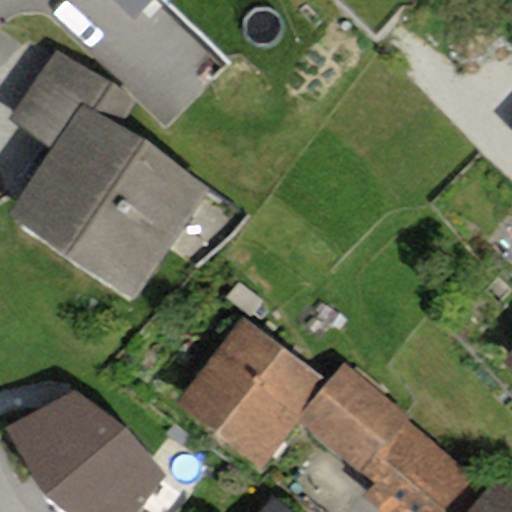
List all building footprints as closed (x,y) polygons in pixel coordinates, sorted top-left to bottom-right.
[(150,0),(123,0),(137,13),(150,0)] [(117,92),(55,48),(0,124),(0,136),(37,163),(0,213),(0,228),(119,314),(204,196),(97,119),(117,92)] [(244,318),(163,408),(238,475),(319,385),(244,318)] [(511,346),(489,374),(511,393),(511,346)] [(67,356),(6,425),(103,511),(113,511),(171,448),(67,356)] [(348,384),(339,377),(294,433),(359,485),(344,504),(353,511),(431,511),(462,475),(348,384)] [(511,511),(511,482),(503,474),(470,511),(511,511)]
